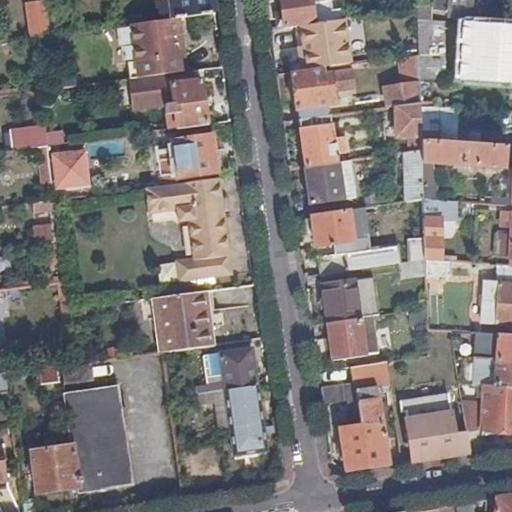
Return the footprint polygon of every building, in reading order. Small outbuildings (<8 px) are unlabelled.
[(167,0),(170,21),(178,20),(214,15),(212,0),(167,0)] [(280,0),(283,15),(285,30),(344,22),(343,12),(333,13),(330,0),(280,0)] [(470,0),(438,0),(438,11),(445,11),(445,0),(449,0),(449,20),(470,21),(470,0)] [(27,8),(32,40),(51,37),(46,5),(27,8)] [(431,9),(416,8),(416,11),(417,25),(431,26),(431,9)] [(129,64),(131,82),(181,75),(176,41),(181,41),(178,20),(170,21),(154,23),(132,27),(137,63),(129,64)] [(419,83),(446,84),(443,26),(431,26),(417,25),(418,60),(419,83)] [(286,39),(292,77),(323,73),(318,35),(286,39)] [(385,92),(388,111),(397,110),(420,107),(419,83),(418,60),(406,61),(399,62),(403,89),(385,92)] [(323,73),(292,77),(299,125),(330,120),(329,110),(338,109),(336,95),(357,92),(354,73),(333,75),(333,78),(324,79),(323,73)] [(181,75),(131,82),(135,113),(166,108),(169,132),(208,127),(202,83),(192,84),(190,74),(181,75)] [(410,139),(411,156),(421,154),(421,144),(420,111),(420,107),(397,110),(398,139),(410,139)] [(306,171),(337,166),(330,120),(299,125),(306,171)] [(46,139),(44,128),(10,133),(13,153),(38,150),(47,149),(46,139)] [(441,145),(466,147),(467,137),(442,135),(441,145)] [(62,136),(46,139),(47,149),(63,146),(62,136)] [(162,180),(163,189),(179,187),(178,182),(218,176),(213,137),(173,142),(174,153),(177,178),(167,180),(162,180)] [(423,204),(433,204),(433,180),(430,167),(505,171),(506,166),(511,166),(511,149),(466,147),(441,145),(421,144),(421,154),(423,204)] [(47,149),(38,150),(44,195),(54,194),(47,149)] [(411,156),(404,157),(406,207),(408,206),(423,204),(421,154),(411,156)] [(54,160),(58,191),(88,187),(85,157),(54,160)] [(398,157),(380,160),(381,167),(399,165),(398,157)] [(337,166),(306,171),(312,208),(356,203),(351,164),(337,166)] [(163,189),(147,191),(150,216),(178,213),(179,225),(189,223),(194,263),(177,265),(180,285),(232,278),(218,182),(179,187),(163,189)] [(37,236),(39,248),(49,247),(60,245),(55,204),(32,207),(33,216),(49,214),(52,234),(37,236)] [(423,204),(408,206),(409,221),(409,225),(424,224),(423,204)] [(425,265),(443,265),(442,226),(457,226),(456,206),(433,204),(423,204),(424,224),(425,243),(425,265)] [(364,213),(314,220),(318,249),(368,242),(364,213)] [(373,237),(397,232),(393,215),(369,220),(373,237)] [(511,231),(510,236),(508,263),(511,263),(511,216),(501,215),(501,225),(511,226),(511,231)] [(425,243),(410,243),(410,266),(425,265),(425,243)] [(60,245),(49,247),(52,270),(63,268),(60,245)] [(318,261),(321,279),(398,268),(402,268),(399,249),(318,261)] [(402,268),(398,268),(400,283),(426,280),(425,265),(410,266),(402,268)] [(425,265),(426,280),(464,283),(465,267),(443,265),(425,265)] [(323,289),(328,327),(361,322),(372,321),(371,315),(361,317),(356,285),(323,289)] [(511,288),(496,287),(485,286),(482,326),(511,327),(511,288)] [(153,302),(160,357),(164,356),(212,350),(205,296),(153,302)] [(69,313),(68,303),(58,305),(60,323),(70,322),(69,313)] [(361,322),(328,327),(333,364),(366,360),(366,357),(361,322)] [(511,339),(476,337),(475,364),(511,366),(511,339)] [(198,392),(199,399),(258,390),(253,353),(219,358),(224,389),(208,391),(198,392)] [(511,366),(475,364),(473,389),(485,390),(486,380),(496,381),(495,391),(511,391),(511,366)] [(357,396),(378,392),(378,390),(390,388),(387,366),(353,371),(356,386),(356,388),(357,396)] [(0,377),(0,397),(8,396),(5,377),(0,377)] [(199,399),(197,399),(198,410),(214,407),(218,435),(230,433),(233,451),(266,446),(258,390),(199,399)] [(511,391),(495,391),(485,390),(483,408),(462,407),(467,436),(482,434),(511,435),(511,391)] [(130,472),(133,472),(121,391),(118,392),(130,472)] [(118,392),(69,399),(83,496),(122,490),(120,473),(130,472),(118,392)] [(390,469),(378,392),(357,396),(362,428),(369,472),(390,469)] [(406,406),(416,465),(470,456),(467,436),(455,438),(449,399),(406,406)] [(362,428),(352,429),(341,431),(347,476),(369,472),(362,428)] [(0,485),(8,484),(3,448),(0,448),(0,485)] [(74,450),(32,456),(38,498),(79,492),(74,450)] [(511,511),(511,499),(496,502),(495,511),(511,511)]
